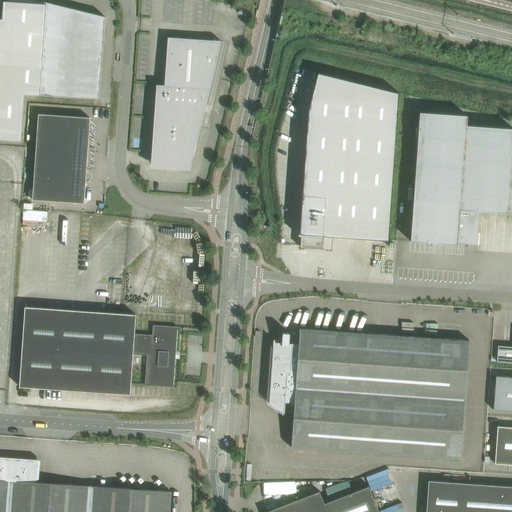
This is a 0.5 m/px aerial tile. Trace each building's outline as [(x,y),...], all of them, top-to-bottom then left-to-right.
[(99,99),(105,17),(76,10),(36,0),(7,0),(7,1),(3,1),(2,19),(0,18),(0,138),(20,140),(24,94),(99,99)] [(252,0),(251,7),(259,9),(259,7),(260,5),(259,4),(260,3),(261,0),(258,0),(252,0)] [(156,85),(156,86),(156,93),(151,163),(190,166),(198,132),(199,132),(221,41),(168,37),(164,85),(156,85)] [(303,183),(298,246),(328,248),(329,236),(389,240),(399,92),(317,72),(308,110),(303,183)] [(419,112),(410,241),(457,245),(457,244),(477,245),(479,211),(511,213),(511,128),(466,125),(467,115),(419,112)] [(32,200),(84,203),(90,118),(38,114),(32,200)] [(23,204),(22,224),(47,225),(47,211),(28,210),(28,204),(23,204)] [(19,387),(39,388),(130,394),(132,354),(146,355),(144,385),(173,387),(177,327),(153,325),(152,335),(134,334),(135,314),(24,306),(19,387)] [(284,412),(285,402),(294,402),(291,448),(460,460),(469,340),(299,328),(298,344),(289,343),(289,333),(282,332),(282,343),(274,342),(274,341),(273,341),(269,402),(284,412)] [(497,362),(511,362),(511,346),(498,346),(497,362)] [(493,410),(511,411),(511,377),(496,376),(493,410)] [(511,427),(497,426),(494,463),(511,464),(511,427)] [(0,459),(0,511),(169,511),(171,492),(37,482),(38,462),(0,459)] [(511,511),(511,486),(428,481),(425,511),(511,511)] [(378,511),(369,486),(324,503),(319,491),(274,508),(265,511),(264,511),(378,511)]
